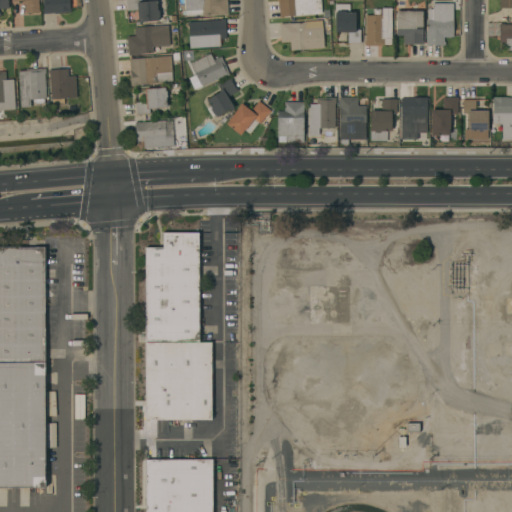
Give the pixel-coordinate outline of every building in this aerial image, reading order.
[(0,0),(7,0),(8,8),(0,8),(0,0)] [(11,0),(37,0),(39,13),(24,14),(24,1),(12,2),(11,0)] [(68,0),(69,8),(70,8),(71,13),(54,14),(54,13),(42,14),(42,9),(43,9),(42,0),(68,0)] [(138,0),(139,2),(156,0),(157,10),(158,10),(159,17),(158,17),(158,21),(138,22),(137,10),(126,11),(125,0),(138,0)] [(226,0),(227,14),(202,16),(202,15),(186,16),(184,0),(226,0)] [(283,17),(279,18),(278,5),(277,5),(276,0),(319,0),(321,14),(283,17)] [(499,0),(511,0),(511,8),(499,8),(499,0)] [(453,3),(453,37),(443,37),(443,42),(444,42),(444,45),(425,45),(425,34),(426,34),(426,20),(427,20),(427,9),(432,9),(432,4),(453,3)] [(349,4),(349,12),(354,12),(355,32),(359,32),(359,43),(347,43),(347,32),(335,33),(334,4),(349,4)] [(391,45),(383,45),(383,46),(364,46),(364,40),(365,40),(365,15),(381,15),(381,8),(391,8),(391,45)] [(422,11),(422,40),(423,40),(423,44),(403,44),(403,36),(396,36),(396,11),(422,11)] [(220,20),(220,19),(224,19),(226,38),(219,39),(220,46),(189,49),(188,38),(191,38),(190,23),(220,20)] [(279,24),(291,23),(291,24),(304,23),(304,21),(318,20),(318,26),(326,25),(326,21),(329,21),(329,27),(328,27),(329,37),(322,38),(323,48),(290,50),(289,42),(281,43),(279,24)] [(511,39),(499,39),(499,24),(504,24),(504,25),(511,24),(511,39)] [(169,46),(152,47),(153,53),(127,55),(126,37),(134,36),(134,27),(151,26),(168,25),(169,46)] [(229,75),(225,77),(224,76),(193,90),(188,78),(195,75),(190,63),(199,59),(198,56),(202,54),(204,57),(210,54),(213,60),(220,56),(229,75)] [(133,58),(133,59),(170,56),(172,73),(171,73),(172,81),(134,85),(134,86),(130,87),(128,70),(130,70),(128,58),(133,58)] [(45,68),(45,73),(44,74),(46,99),(44,99),(44,104),(33,105),(33,100),(30,100),(30,107),(20,108),(18,71),(25,71),(25,69),(45,68)] [(67,69),(68,76),(75,76),(76,98),(63,99),(64,105),(51,106),(51,100),(50,100),(49,73),(47,73),(47,70),(67,69)] [(0,71),(5,71),(5,80),(13,79),(14,109),(0,110),(0,71)] [(230,78),(232,81),(231,82),(235,88),(236,88),(238,91),(227,97),(234,108),(229,111),(229,110),(216,117),(215,115),(211,117),(206,108),(209,107),(205,100),(219,92),(218,91),(219,90),(217,85),(230,78)] [(164,88),(165,91),(166,91),(167,98),(165,98),(166,107),(149,109),(149,114),(136,115),(135,102),(145,102),(144,89),(164,88)] [(338,140),(338,97),(357,97),(357,106),(365,106),(365,140),(338,140)] [(430,135),(431,115),(430,115),(430,110),(442,110),(442,97),(458,97),(458,102),(457,102),(457,114),(455,114),(454,127),(450,127),(450,129),(449,129),(449,136),(430,135)] [(511,140),(501,140),(501,124),(492,124),(492,97),(511,97),(511,140)] [(335,98),(335,104),(334,104),(334,128),(318,128),(318,136),(308,136),(308,105),(316,105),(316,98),(335,98)] [(400,98),(426,98),(426,124),(417,124),(417,140),(400,140),(400,98)] [(369,141),(369,111),(380,111),(381,99),(397,99),(397,104),(396,104),(396,114),(391,114),(390,131),(386,131),(386,141),(369,141)] [(464,139),(464,129),(467,129),(467,113),(462,113),(462,100),(475,100),(474,111),(487,111),(487,139),(464,139)] [(270,111),(259,124),(258,123),(249,134),(244,130),(240,136),(225,124),(238,108),(237,108),(241,103),(250,111),(258,101),(270,111)] [(276,143),(276,111),(283,111),(283,102),(304,102),(304,107),(303,107),(303,143),(276,143)] [(139,122),(139,123),(164,121),(171,120),(174,146),(143,149),(142,141),(136,142),(134,122),(139,122)] [(198,342),(144,342),(144,247),(162,247),(162,233),(198,233),(198,342)] [(0,245),(47,245),(48,488),(0,488),(0,245)] [(211,420),(144,420),(144,342),(198,342),(211,342),(211,420)] [(145,511),(145,460),(211,460),(211,511),(145,511)]
